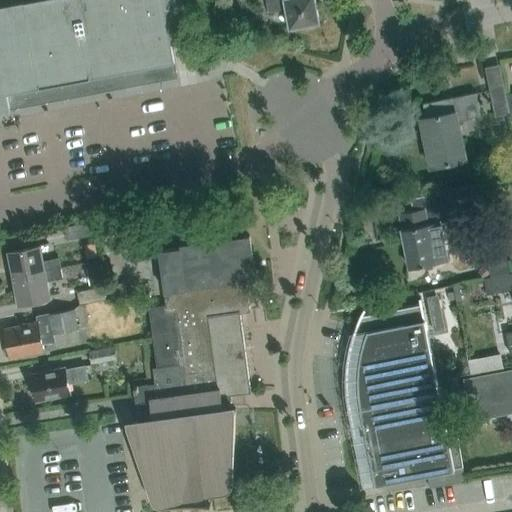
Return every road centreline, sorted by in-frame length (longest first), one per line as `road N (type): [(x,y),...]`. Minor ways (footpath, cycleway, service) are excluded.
road 1 (residential): [(308,119),(334,176),(297,353),(313,511)]
road 2 (residential): [(0,208),(233,161),(308,119)]
